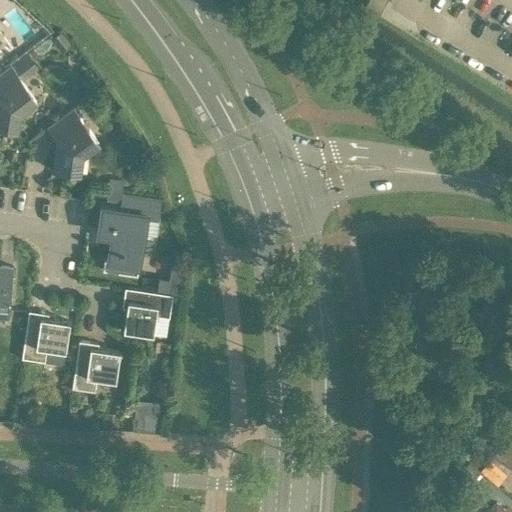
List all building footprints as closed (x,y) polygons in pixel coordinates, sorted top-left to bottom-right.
[(60,29),(50,37),(55,43),(65,35),(60,29)] [(11,63),(0,71),(0,126),(17,129),(20,111),(37,98),(11,63)] [(73,106),(47,126),(56,138),(51,168),(79,172),(82,154),(99,141),(73,106)] [(109,176),(107,187),(120,189),(122,178),(109,176)] [(107,187),(106,198),(118,200),(120,189),(107,187)] [(101,205),(97,233),(111,235),(107,265),(138,270),(146,213),(156,215),(158,198),(124,193),(121,208),(101,205)] [(0,298),(10,300),(12,264),(0,263),(0,298)] [(168,316),(171,293),(124,286),(121,306),(126,307),(122,329),(152,333),(155,314),(168,316)] [(64,350),(69,320),(47,317),(48,312),(28,309),(21,357),(44,360),(46,347),(64,350)] [(98,342),(78,339),(71,387),(94,390),(96,377),(115,379),(119,350),(97,346),(98,342)] [(132,351),(130,364),(145,366),(147,353),(132,351)] [(162,401),(139,397),(136,422),(158,425),(162,401)] [(105,412),(104,426),(118,427),(119,412),(105,412)] [(511,438),(508,436),(501,444),(502,445),(511,453),(511,438)] [(511,467),(511,465),(511,453),(502,445),(501,444),(494,453),(511,467)] [(490,480),(511,499),(511,475),(501,467),(490,480)] [(511,511),(511,501),(492,485),(481,497),(498,511),(511,511)] [(464,488),(457,496),(458,497),(474,510),(481,502),(464,488)] [(472,511),(474,510),(458,497),(457,496),(450,505),(458,511),(472,511)]
